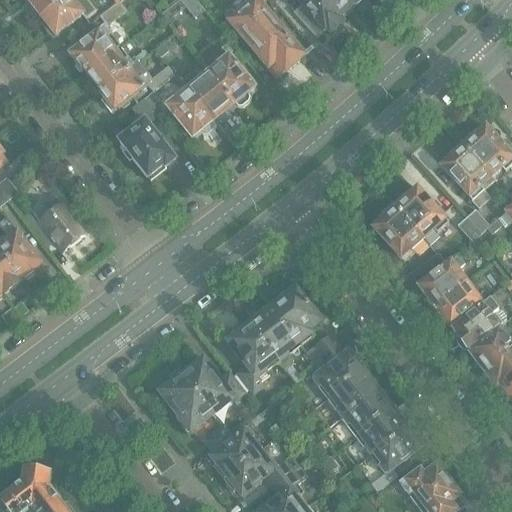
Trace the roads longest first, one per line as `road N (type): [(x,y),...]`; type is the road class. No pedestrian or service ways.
road 1 (tertiary): [(467,0),(355,106),(157,266)]
road 2 (residential): [(511,490),(291,205)]
road 3 (residential): [(157,266),(0,63)]
road 4 (tertiary): [(291,205),(471,43)]
road 5 (tertiary): [(157,266),(0,386)]
road 6 (residential): [(157,511),(61,383)]
road 7 (tertiary): [(61,383),(178,292)]
road 8 (tertiary): [(178,292),(291,205)]
